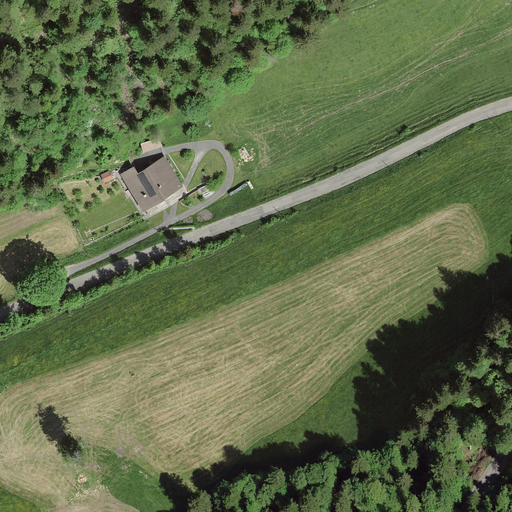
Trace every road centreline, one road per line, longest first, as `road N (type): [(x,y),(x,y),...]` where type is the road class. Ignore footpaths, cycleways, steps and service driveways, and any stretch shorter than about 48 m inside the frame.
road 1 (unclassified): [(511,103),(0,315)]
road 2 (track): [(387,511),(453,374),(511,282)]
